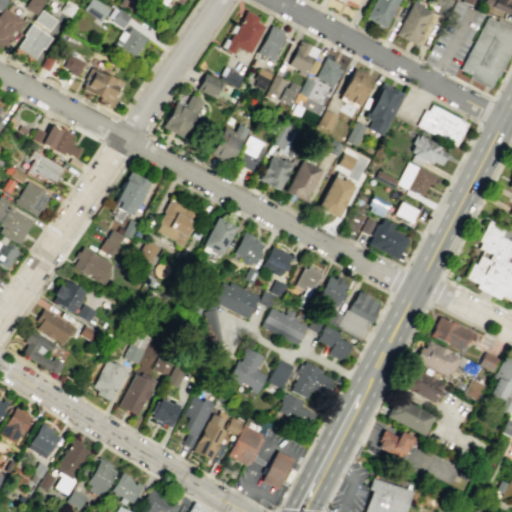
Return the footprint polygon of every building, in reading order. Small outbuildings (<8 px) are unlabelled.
[(43,0),(26,0),(22,6),(33,14),(43,0)] [(99,20),(106,7),(93,0),(86,0),(81,10),(99,20)] [(356,0),(335,0),(354,8),(356,0)] [(371,0),(395,0),(381,28),(363,18),(371,0)] [(411,0),(423,6),(422,8),(429,12),(413,44),(399,37),(400,34),(394,31),(411,0)] [(451,0),(433,0),(432,2),(438,5),(435,12),(444,16),(451,0)] [(504,0),(503,2),(509,4),(505,13),(481,2),(481,0),(504,0)] [(0,46),(3,49),(22,21),(2,7),(0,9),(0,46)] [(127,15),(112,7),(105,19),(121,28),(127,15)] [(32,21),(47,30),(54,18),(38,10),(32,21)] [(235,46),(247,53),(262,26),(254,22),(256,17),(243,10),(221,49),(231,54),(235,46)] [(458,68),(485,16),(493,21),(495,18),(511,27),(511,44),(488,89),(465,77),(468,74),(458,68)] [(29,64),(47,36),(29,24),(11,52),(29,64)] [(113,43),(131,57),(145,38),(127,24),(113,43)] [(272,60),(283,31),(266,25),(256,54),(272,60)] [(303,75),(316,49),(298,40),(285,66),(303,75)] [(83,62),(67,54),(60,67),(75,76),(83,62)] [(322,58),(313,78),(332,87),(341,67),(322,58)] [(79,90),(112,105),(122,82),(89,67),(79,90)] [(240,76),(223,67),(216,78),(234,87),(240,76)] [(369,75),(349,68),(338,98),(358,105),(369,75)] [(220,81),(202,73),(195,89),(212,97),(220,81)] [(285,81),(271,75),(264,94),(288,104),(296,85),(285,80),(285,81)] [(364,128),(380,135),(400,92),(378,82),(362,117),(367,120),(364,128)] [(198,99),(186,95),(184,104),(171,99),(161,129),(185,137),(198,99)] [(425,110),(429,104),(465,123),(454,146),(413,125),(422,109),(425,110)] [(328,130),(334,115),(321,110),(315,125),(328,130)] [(268,144),(280,121),(291,127),(279,149),(268,144)] [(344,141),(354,145),(362,126),(352,121),(344,141)] [(43,132),(34,128),(29,139),(73,159),(78,148),(68,144),(72,136),(46,124),(43,132)] [(209,155),(229,163),(243,127),(235,124),(232,131),(220,126),(209,155)] [(407,160),(411,155),(411,153),(408,151),(411,144),(409,143),(414,134),(438,145),(436,148),(444,152),(438,164),(430,161),(428,163),(422,160),(419,166),(407,160)] [(257,148),(259,141),(246,136),(234,164),(252,171),(261,149),(257,148)] [(323,151),(328,140),(339,145),(334,156),(323,151)] [(334,164),(340,152),(352,158),(346,170),(334,164)] [(256,179),(268,155),(288,166),(275,190),(256,179)] [(60,170),(35,156),(28,169),(52,183),(60,170)] [(282,191),(299,160),(317,169),(301,201),(282,191)] [(434,177),(429,184),(427,182),(419,194),(411,191),(410,192),(394,183),(405,161),(434,177)] [(130,215),(147,181),(127,171),(109,205),(130,215)] [(314,207),(331,175),(351,186),(334,218),(314,207)] [(12,205),(37,215),(47,192),(22,182),(12,205)] [(380,216),(386,201),(370,195),(364,210),(380,216)] [(0,234),(17,244),(30,221),(4,205),(6,201),(0,197),(0,234)] [(153,234),(181,244),(190,219),(188,218),(191,208),(166,199),(153,234)] [(398,200),(415,209),(411,218),(411,220),(409,223),(408,224),(405,223),(405,221),(391,213),(398,200)] [(373,220),(352,212),(346,228),(356,232),(357,231),(368,235),(373,220)] [(199,244),(214,216),(233,226),(218,254),(199,244)] [(379,218),(390,224),(388,229),(404,237),(394,259),(365,243),(369,236),(367,235),(373,223),(375,224),(376,223),(377,223),(379,218)] [(458,274),(511,301),(511,242),(499,236),(503,228),(486,220),(458,274)] [(98,250),(111,256),(121,235),(107,228),(98,250)] [(231,253),(242,233),(261,244),(251,263),(231,253)] [(146,263),(156,248),(144,240),(134,255),(146,263)] [(0,241),(0,265),(6,269),(16,250),(0,241)] [(260,265),(271,246),(288,255),(277,274),(260,265)] [(69,268),(103,284),(107,273),(104,272),(109,262),(79,247),(69,268)] [(292,287),(308,294),(317,272),(301,265),(292,287)] [(241,278),(247,267),(255,271),(249,282),(241,278)] [(334,308),(346,284),(327,274),(315,299),(334,308)] [(82,290),(59,279),(49,302),(72,312),(82,290)] [(266,291),(272,279),(283,285),(276,296),(266,291)] [(244,318),(216,303),(228,281),(256,297),(244,318)] [(255,302),(261,290),(271,296),(265,308),(255,302)] [(368,323),(375,309),(378,304),(353,291),(343,310),(368,323)] [(74,315),(86,322),(92,311),(80,304),(74,315)] [(258,326),(268,306),(303,325),(293,344),(258,326)] [(202,310),(206,341),(218,340),(215,309),(202,310)] [(72,325),(40,310),(31,329),(64,344),(72,325)] [(305,326),(311,316),(321,321),(315,331),(305,326)] [(470,341),(474,332),(436,316),(428,336),(459,349),(463,338),(470,341)] [(335,337),(338,333),(322,324),(314,340),(329,347),(325,354),(340,361),(349,344),(335,337)] [(52,343),(30,331),(17,353),(54,374),(60,364),(45,355),(52,343)] [(122,357),(135,363),(147,338),(134,331),(122,357)] [(413,361),(447,378),(458,356),(423,340),(413,361)] [(255,392),(263,374),(254,370),(260,355),(242,347),(227,379),(255,392)] [(475,365),(482,351),(497,359),(490,372),(475,365)] [(265,380),(277,357),(290,364),(277,387),(265,380)] [(485,393),(500,400),(507,385),(511,387),(511,362),(501,358),(485,393)] [(103,359),(124,369),(108,400),(93,393),(95,390),(89,386),(103,359)] [(301,362),(288,391),(304,398),(309,387),(323,394),(331,377),(301,362)] [(164,382),(174,387),(182,370),(173,365),(164,382)] [(440,382),(410,368),(401,388),(431,402),(440,382)] [(132,372),(137,376),(139,372),(153,379),(148,389),(149,390),(143,401),(142,400),(134,416),(115,405),(132,372)] [(461,392),(468,378),(482,385),(475,399),(461,392)] [(308,425),(313,413),(299,407),(301,401),(282,393),(275,413),(308,425)] [(185,432),(180,445),(191,449),(209,403),(189,395),(181,415),(185,416),(180,430),(185,432)] [(146,420),(168,428),(176,405),(155,397),(146,420)] [(422,434),(430,414),(392,398),(384,417),(422,434)] [(28,413),(9,406),(0,431),(0,437),(17,444),(28,413)] [(223,431),(218,428),(224,416),(209,409),(191,450),(216,462),(223,446),(217,443),(223,431)] [(500,431),(506,418),(511,420),(511,428),(509,435),(500,431)] [(24,448),(44,458),(57,434),(37,423),(24,448)] [(243,466),(260,435),(240,425),(223,455),(243,466)] [(411,438),(398,431),(395,436),(382,430),(374,447),(400,459),(411,438)] [(88,448),(70,438),(52,471),(58,474),(52,487),(63,493),(88,448)] [(258,480),(274,451),(289,459),(278,482),(274,489),(258,480)] [(113,465),(96,458),(83,489),(101,496),(113,465)] [(36,461),(45,466),(38,478),(29,473),(36,461)] [(43,472),(52,477),(44,491),(34,485),(43,472)] [(129,503),(140,484),(119,472),(108,491),(129,503)] [(361,511),(372,478),(410,491),(402,511),(361,511)] [(64,501),(77,508),(83,496),(71,489),(64,501)] [(134,511),(172,511),(176,505),(148,489),(134,511)] [(210,511),(192,501),(185,511),(210,511)]
